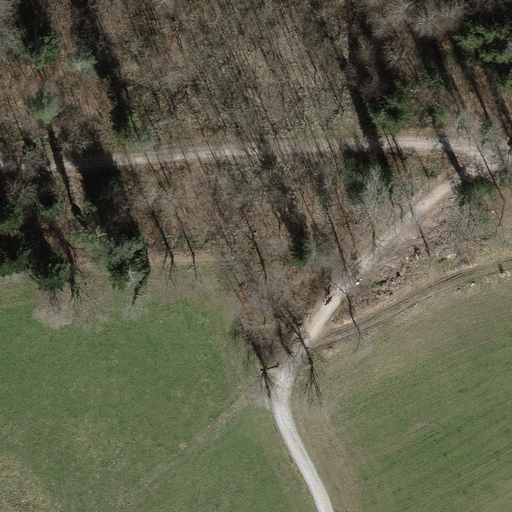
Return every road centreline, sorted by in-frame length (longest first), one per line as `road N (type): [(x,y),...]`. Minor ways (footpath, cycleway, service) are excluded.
road 1 (track): [(0,159),(413,142),(511,148)]
road 2 (track): [(287,361),(429,199),(511,151)]
road 3 (track): [(116,511),(287,361)]
road 4 (track): [(325,511),(280,411),(287,361)]
